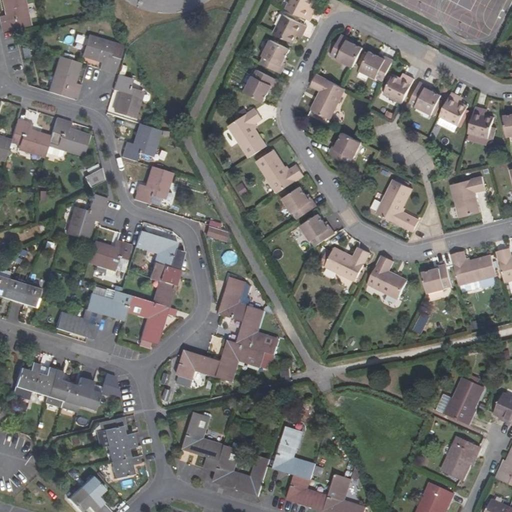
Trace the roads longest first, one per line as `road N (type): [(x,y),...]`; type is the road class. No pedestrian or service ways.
road 1 (residential): [(511,227),(415,252),(393,248),(355,228),(285,116),(324,28),(352,18),(511,91)]
road 2 (residential): [(2,85),(98,118),(126,203),(189,235),(203,308),(141,369)]
road 3 (residential): [(0,324),(141,369)]
